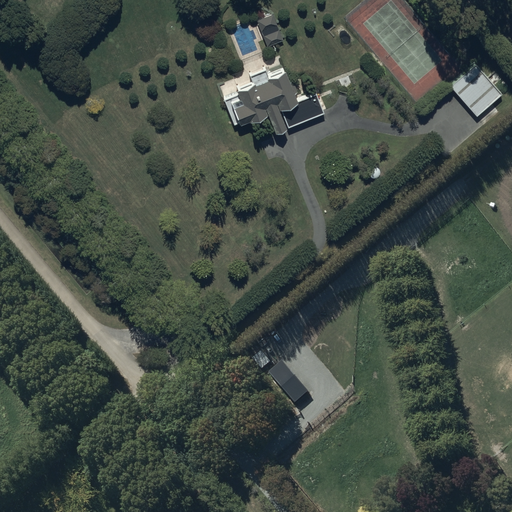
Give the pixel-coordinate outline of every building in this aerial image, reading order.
[(282,36),(272,10),(256,17),(259,24),(255,25),(262,41),(265,40),(266,42),(282,36)] [(475,58),(449,80),(475,110),(501,88),(475,58)] [(296,96),(283,63),(266,69),(264,64),(250,70),(252,75),(236,81),(238,88),(224,93),(234,119),(268,105),(276,124),(322,106),(315,88),(296,96)] [(370,173),(371,174),(372,174),(372,175),(373,175),(374,175),(375,175),(376,175),(376,174),(377,174),(378,174),(378,173),(379,173),(379,172),(380,171),(380,170),(380,169),(380,168),(380,167),(380,166),(379,166),(379,165),(378,164),(377,163),(376,163),(375,163),(374,163),(373,163),(372,163),(371,163),(371,164),(370,164),(370,165),(369,165),(369,166),(368,167),(368,168),(368,169),(368,170),(368,171),(369,171),(369,172),(369,173),(370,173)] [(262,350),(253,357),(262,369),(271,361),(262,350)]
